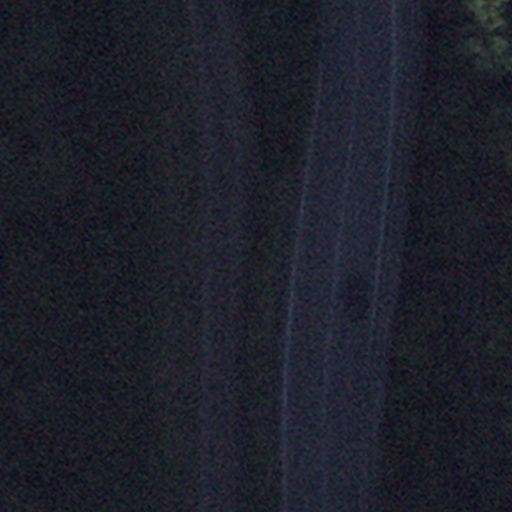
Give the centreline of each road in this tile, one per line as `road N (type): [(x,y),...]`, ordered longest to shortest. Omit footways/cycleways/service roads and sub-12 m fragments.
road 1 (primary): [(326,511),(325,399),(357,121),(360,0)]
road 2 (track): [(511,18),(458,283),(487,511)]
